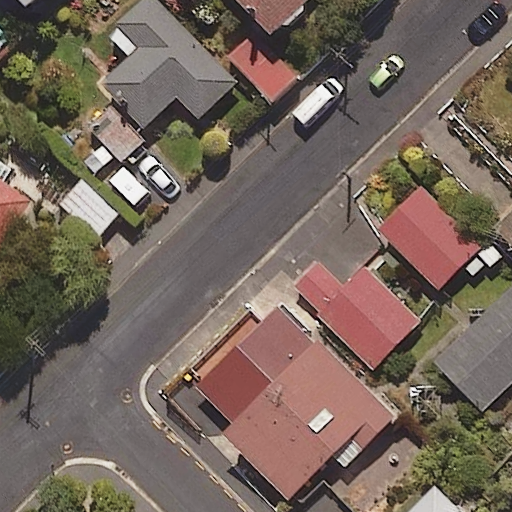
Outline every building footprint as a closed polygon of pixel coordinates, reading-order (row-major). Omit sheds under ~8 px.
[(46,0),(13,0),(30,16),(46,0)] [(237,85),(151,0),(148,0),(119,29),(139,49),(103,86),(147,130),(177,100),(200,123),(237,85)] [(229,0),(271,42),(313,0),(229,0)] [(298,81),(254,37),(229,60),(273,105),(298,81)] [(100,145),(83,162),(96,176),(114,160),(123,169),(148,146),(117,114),(93,137),(100,145)] [(115,222),(80,188),(58,212),(93,245),(115,222)] [(426,189),(381,233),(441,294),(486,250),(426,189)] [(0,247),(25,207),(0,191),(0,247)] [(511,223),(500,236),(511,247),(511,223)] [(320,265),(295,289),(374,370),(422,323),(368,268),(345,290),(320,265)] [(511,385),(511,295),(436,366),(481,414),(511,385)] [(394,423),(279,311),(199,393),(238,430),(226,443),(290,505),(335,459),(347,472),(394,423)] [(454,511),(437,496),(422,511),(454,511)]
